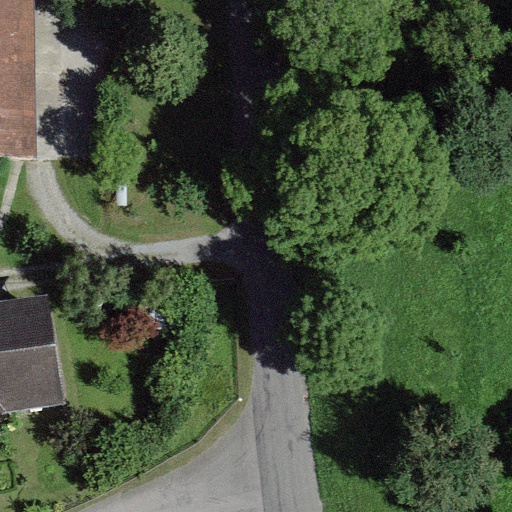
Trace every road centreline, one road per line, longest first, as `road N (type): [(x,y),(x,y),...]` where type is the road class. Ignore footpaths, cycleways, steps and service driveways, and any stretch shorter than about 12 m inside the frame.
road 1 (unclassified): [(269,487),(282,400),(258,0)]
road 2 (unclassified): [(146,511),(179,498),(269,487)]
